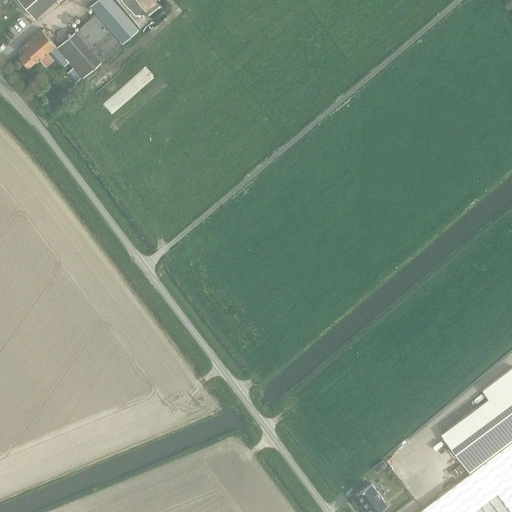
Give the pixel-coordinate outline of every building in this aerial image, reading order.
[(55,0),(18,0),(35,18),(55,0)] [(27,51),(19,57),(28,67),(35,61),(36,62),(42,56),(50,65),(55,62),(47,53),(48,52),(59,64),(62,68),(69,62),(72,67),(68,71),(75,79),(79,76),(80,75),(82,78),(122,43),(138,29),(113,0),(96,0),(89,6),(96,13),(56,48),(54,46),(55,45),(41,29),(22,46),(27,51)] [(138,28),(150,22),(142,7),(130,13),(138,28)] [(471,472),(511,441),(511,367),(482,389),(489,398),(441,434),(471,472)] [(511,511),(511,441),(471,472),(418,511),(511,511)] [(370,487),(357,497),(369,511),(373,511),(384,504),(370,487)]
